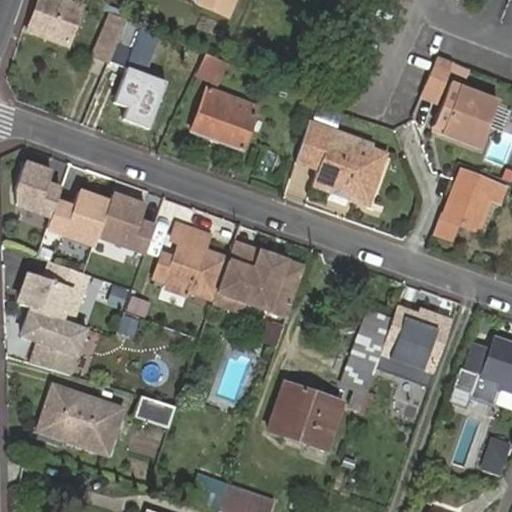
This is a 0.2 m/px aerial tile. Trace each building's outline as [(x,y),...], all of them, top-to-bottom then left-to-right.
[(72,0),(40,0),(29,31),(69,45),(80,14),(84,4),(72,0)] [(233,15),(239,0),(200,0),(200,2),(233,15)] [(94,54),(111,61),(118,44),(129,19),(111,11),(94,54)] [(170,37),(143,25),(129,19),(118,44),(133,50),(161,61),(170,37)] [(209,57),(201,75),(228,87),(236,69),(209,57)] [(439,105),(455,64),(441,60),(422,98),(439,105)] [(128,66),(116,103),(154,116),(160,99),(165,84),(167,80),(128,66)] [(172,103),(178,88),(165,84),(160,99),(172,103)] [(447,129),(444,135),(480,149),(499,101),(453,84),(437,125),(447,129)] [(209,87),(193,129),(244,148),(260,104),(209,87)] [(320,163),(319,168),(312,183),(334,192),(337,184),(346,188),(343,195),(370,205),(386,162),(371,155),(334,140),(337,129),(314,120),(300,155),(320,163)] [(434,131),(444,135),(447,129),(437,125),(434,131)] [(375,145),(371,155),(386,162),(391,150),(375,145)] [(300,155),(298,160),(319,168),(320,163),(300,155)] [(57,200),(61,188),(48,183),(52,172),(25,162),(16,187),(16,203),(52,215),(57,200)] [(463,169),(441,233),(456,238),(462,224),(478,230),(490,199),(501,203),(507,186),(463,169)] [(337,184),(334,192),(343,195),(346,188),(337,184)] [(74,206),(57,200),(52,215),(47,227),(95,244),(98,235),(110,201),(79,190),(74,206)] [(98,235),(145,252),(154,225),(139,220),(145,205),(113,193),(110,201),(98,235)] [(209,231),(213,220),(185,210),(182,221),(209,231)] [(215,297),(226,267),(229,258),(205,248),(210,234),(178,223),(173,237),(182,240),(176,256),(175,261),(161,257),(155,276),(168,280),(188,288),(215,297)] [(306,268),(234,241),(229,258),(226,267),(215,297),(214,299),(238,308),(249,304),(250,302),(289,316),(306,268)] [(175,261),(176,256),(164,252),(161,257),(175,261)] [(89,275),(51,261),(45,278),(29,272),(20,298),(22,304),(32,307),(72,322),(89,275)] [(186,294),(188,288),(168,280),(165,288),(186,294)] [(127,311),(143,316),(148,301),(131,297),(127,311)] [(421,308),(399,303),(393,319),(389,331),(375,374),(390,379),(393,371),(429,383),(437,361),(452,320),(421,308)] [(72,322),(32,307),(23,333),(25,337),(38,342),(31,364),(70,375),(87,327),(72,322)] [(389,331),(393,319),(371,312),(345,383),(368,392),(375,374),(389,331)] [(266,321),(263,344),(279,346),(282,323),(266,321)] [(455,386),(470,392),(477,372),(501,381),(499,388),(511,391),(511,341),(496,336),(492,351),(475,345),(466,368),(462,367),(455,386)] [(344,402),(288,382),(271,429),(328,449),(344,402)] [(53,386),(42,423),(64,431),(61,439),(108,454),(123,410),(53,386)] [(465,406),(470,392),(455,386),(450,400),(458,403),(465,406)] [(135,416),(171,428),(178,406),(177,406),(141,396),(135,416)] [(64,431),(42,423),(39,432),(61,439),(64,431)] [(501,475),(511,445),(496,440),(485,469),(501,475)] [(194,487),(189,501),(222,511),(272,511),(276,501),(210,479),(206,491),(194,487)]
